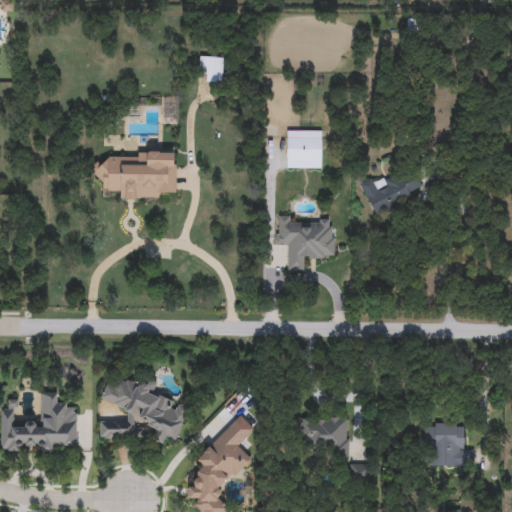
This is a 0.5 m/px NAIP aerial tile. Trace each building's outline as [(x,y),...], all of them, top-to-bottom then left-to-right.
[(223,83),(201,83),(201,58),(223,58),(223,83)] [(321,131),(321,169),(286,169),(286,131),(321,131)] [(175,152),(175,192),(160,193),(160,200),(119,200),(119,192),(102,192),(102,180),(93,181),(92,159),(137,159),(137,152),(175,152)] [(418,193),(375,215),(360,184),(371,179),(374,186),(407,169),(418,193)] [(286,247),(276,247),(276,217),(296,217),(296,221),(333,220),(334,260),(304,260),(304,271),(287,271),(286,247)] [(186,410),(186,421),(174,440),(165,439),(157,433),(146,427),(143,432),(143,442),(99,439),(100,421),(125,423),(129,416),(99,398),(110,381),(141,383),(143,380),(150,380),(156,384),(155,393),(174,405),(174,409),(186,410)] [(76,445),(53,445),(53,451),(0,451),(0,411),(13,411),(13,424),(40,424),(40,394),(56,394),(56,404),(76,404),(76,445)] [(348,460),(329,460),(329,447),(299,447),(299,419),(348,419),(348,460)] [(463,425),(463,450),(473,450),(473,465),(431,465),(431,446),(423,447),(423,425),(463,425)] [(221,493),(218,499),(226,506),(223,511),(195,511),(194,511),(197,503),(186,498),(191,485),(192,484),(200,464),(196,460),(228,426),(232,427),(243,438),(239,448),(251,460),(221,493)] [(368,481),(349,481),(349,465),(367,465),(368,481)]
